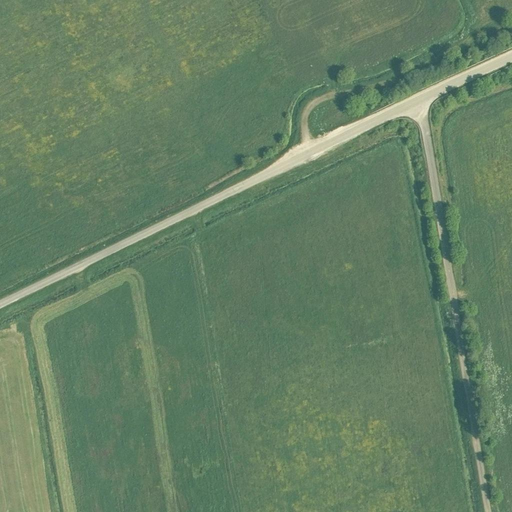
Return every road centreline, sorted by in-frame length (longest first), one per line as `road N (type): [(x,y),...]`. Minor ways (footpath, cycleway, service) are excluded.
road 1 (unclassified): [(511,60),(0,298)]
road 2 (track): [(420,101),(487,511)]
